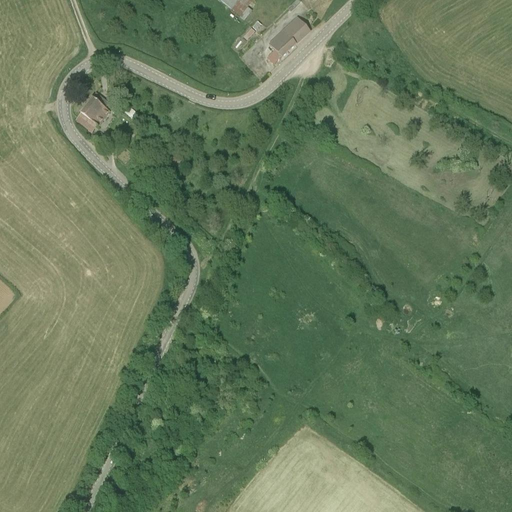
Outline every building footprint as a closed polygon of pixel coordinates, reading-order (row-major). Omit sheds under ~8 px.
[(253,0),(221,0),(220,2),(231,10),(230,10),(240,18),(244,22),(252,12),(247,8),(254,0),(253,0)] [(273,67),(309,33),(297,20),(268,47),(274,53),(267,60),(273,67)] [(257,21),(245,39),(250,43),(262,24),(257,21)] [(76,123),(91,134),(96,127),(98,129),(110,114),(105,109),(108,105),(95,94),(79,115),(80,116),(76,123)] [(163,180),(183,160),(177,154),(157,174),(163,180)] [(143,177),(152,169),(144,160),(135,169),(143,177)]
